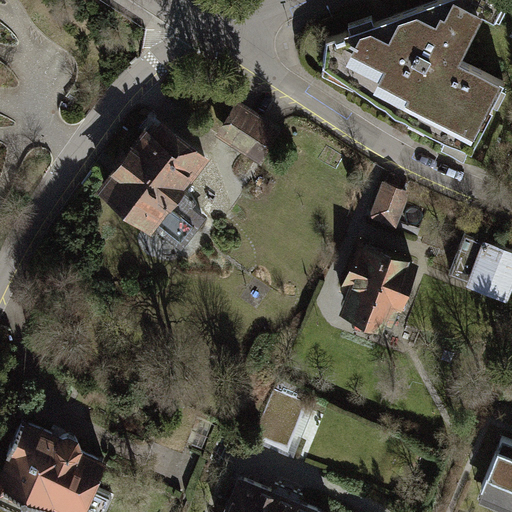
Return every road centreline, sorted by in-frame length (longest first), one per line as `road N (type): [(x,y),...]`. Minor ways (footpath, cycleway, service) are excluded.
road 1 (residential): [(208,32),(397,153),(511,203)]
road 2 (residential): [(208,32),(158,57),(118,92),(35,212),(0,279)]
